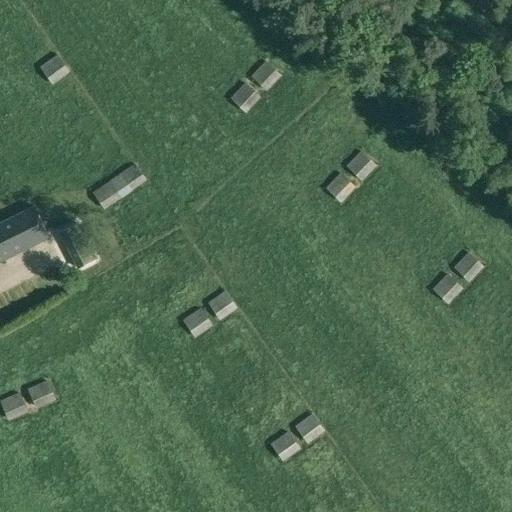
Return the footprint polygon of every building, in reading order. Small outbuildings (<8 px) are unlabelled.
[(57,52),(40,65),(52,83),(70,70),(57,52)] [(251,74),(267,89),(282,74),(265,59),(251,74)] [(261,96),(245,81),(230,96),(246,111),(261,96)] [(347,164),(362,179),(377,164),(361,149),(347,164)] [(135,162),(92,191),(104,208),(147,179),(135,162)] [(356,186),(340,171),(325,186),(341,201),(356,186)] [(0,259),(48,236),(33,206),(0,221),(0,259)] [(470,281),(484,266),(468,250),(454,265),(470,281)] [(463,287),(447,272),(432,287),(447,302),(463,287)] [(225,288),(208,301),(220,319),(238,307),(225,288)] [(195,336),(213,324),(200,306),(182,318),(195,336)] [(27,387),(36,407),(55,398),(47,379),(27,387)] [(28,411),(19,391),(0,399),(9,420),(28,411)] [(295,425),(307,443),(325,430),(312,412),(295,425)] [(301,447),(288,429),(270,442),(283,460),(301,447)]
